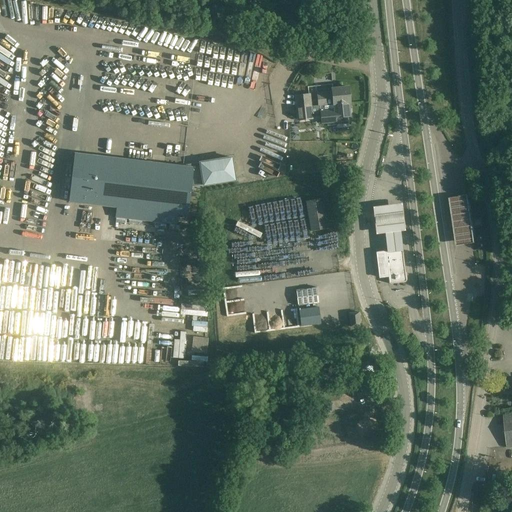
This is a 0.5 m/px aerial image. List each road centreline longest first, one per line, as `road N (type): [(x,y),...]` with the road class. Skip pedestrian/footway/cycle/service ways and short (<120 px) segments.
road 1 (unclassified): [(459,0),(462,88),(497,271),(463,511)]
road 2 (primary): [(441,511),(454,457),(458,361),(405,0)]
road 3 (primary): [(389,0),(431,388),(404,511)]
road 4 (unclassified): [(380,511),(406,430),(402,376),(369,297),(358,239),(382,103),(378,68)]
road 5 (unclassified): [(378,68),(31,0)]
